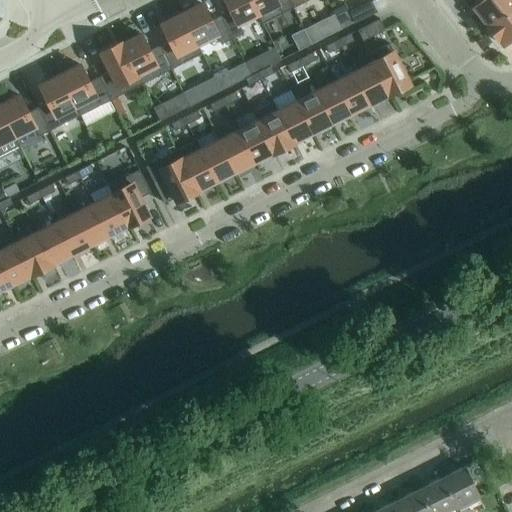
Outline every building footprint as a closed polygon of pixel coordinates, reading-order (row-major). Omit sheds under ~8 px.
[(262,22),(251,0),(226,0),(231,9),(220,14),(232,37),(243,32),(238,23),(257,14),(261,22),(262,22)] [(251,0),(262,22),(293,7),(289,0),(251,0)] [(370,0),(349,11),(354,22),(376,11),(371,0),(370,0)] [(511,0),(481,0),(473,6),(488,25),(511,6),(511,0)] [(232,37),(220,14),(210,20),(200,2),(181,12),(197,44),(216,34),(221,43),(232,37)] [(511,6),(488,25),(503,44),(511,37),(511,6)] [(159,45),(171,68),(182,62),(178,54),(197,44),(181,12),(161,22),(170,40),(159,45)] [(363,40),(385,28),(379,18),(357,29),(363,40)] [(338,39),(341,46),(354,39),(350,32),(338,39)] [(171,68),(159,45),(149,50),(140,33),(120,43),(140,83),(171,68)] [(341,46),(338,39),(325,45),(329,52),(341,46)] [(389,42),(369,52),(389,93),(409,83),(389,42)] [(140,83),(120,43),(100,52),(109,70),(99,76),(110,99),(140,83)] [(299,58),(302,65),(315,58),(311,51),(299,58)] [(370,102),(389,93),(369,52),(368,52),(372,61),(354,70),(370,102)] [(302,65),(299,58),(286,64),(290,71),(302,65)] [(88,81),(79,63),(59,73),(80,114),(110,99),(99,76),(88,81)] [(270,64),(257,71),(261,78),(273,72),(270,64)] [(222,87),(234,81),(228,70),(216,75),(222,87)] [(351,112),(370,102),(354,70),(334,80),(351,112)] [(261,78),(257,71),(245,77),(248,84),(261,78)] [(80,114),(59,73),(40,83),(48,101),(38,106),(49,129),(60,124),(56,115),(75,106),(79,114),(80,114)] [(331,122),(351,112),(334,80),(315,90),(331,122)] [(169,97),(176,112),(204,99),(197,84),(169,97)] [(238,98),(234,90),(222,97),(225,104),(238,98)] [(312,132),(331,122),(315,90),(296,100),(312,132)] [(0,102),(0,106),(15,136),(34,126),(38,135),(49,129),(38,106),(27,112),(18,94),(0,102)] [(225,104),(222,97),(209,103),(213,110),(225,104)] [(293,141),(312,132),(296,100),(276,109),(293,141)] [(276,109),(272,101),(253,110),(257,119),(273,151),(293,141),(276,109)] [(0,153),(19,144),(15,136),(0,106),(0,153)] [(196,110),(183,116),(187,123),(199,117),(196,110)] [(187,123),(183,116),(171,122),(174,130),(187,123)] [(254,161),(273,151),(257,119),(238,129),(254,161)] [(235,171),(254,161),(238,129),(219,138),(235,171)] [(215,180),(235,171),(219,138),(199,148),(215,180)] [(196,190),(215,180),(199,148),(195,140),(176,149),(196,190)] [(176,200),(196,190),(176,149),(174,150),(178,159),(160,168),(156,159),(145,165),(156,188),(167,182),(176,200)] [(93,170),(89,163),(77,170),(80,177),(93,170)] [(132,182),(112,192),(128,224),(148,214),(139,196),(150,191),(139,168),(127,173),(132,182)] [(80,177),(77,170),(64,176),(68,183),(80,177)] [(38,189),(42,196),(54,190),(51,183),(38,189)] [(42,196),(38,189),(26,195),(29,203),(42,196)] [(109,234),(128,224),(112,192),(93,202),(109,234)] [(0,200),(0,209),(13,203),(9,196),(0,200)] [(90,244),(109,234),(93,202),(74,211),(90,244)] [(71,253),(90,244),(74,211),(54,221),(71,253)] [(51,263),(71,253),(54,221),(35,231),(51,263)] [(16,241),(32,273),(51,263),(35,231),(16,241)] [(0,257),(13,283),(32,273),(16,241),(0,248),(0,257)] [(0,288),(13,283),(0,257),(0,288)] [(453,507),(461,503),(479,494),(464,466),(439,478),(453,507)] [(428,511),(443,511),(453,507),(439,478),(417,489),(428,511)] [(428,511),(417,489),(394,501),(399,511),(428,511)] [(399,511),(394,501),(371,511),(399,511)]
